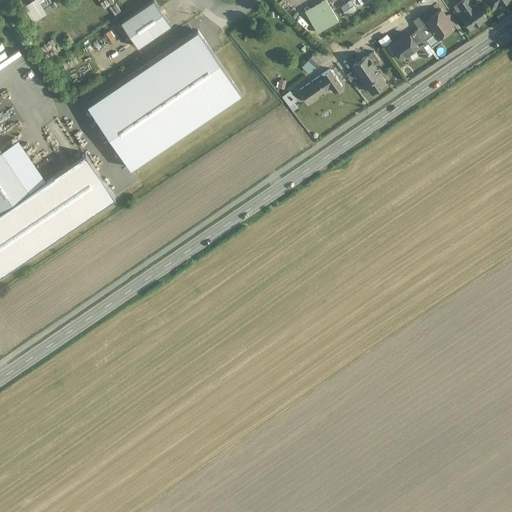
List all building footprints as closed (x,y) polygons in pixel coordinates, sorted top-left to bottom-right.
[(29,0),(23,5),(32,21),(46,12),(38,0),(29,0)] [(41,0),(48,10),(55,6),(51,0),(41,0)] [(339,20),(327,0),(321,0),(306,9),(318,32),(339,20)] [(468,0),(462,0),(454,6),(470,29),(486,18),(477,4),(473,7),(468,0)] [(498,5),(493,0),(484,0),(491,10),(498,5)] [(151,2),(120,22),(138,48),(168,28),(151,2)] [(448,20),(441,10),(425,21),(426,22),(432,31),(433,31),(435,34),(438,38),(453,28),(452,26),(448,20)] [(457,23),(453,16),(448,20),(452,26),(457,23)] [(426,22),(417,28),(418,29),(426,40),(435,34),(433,31),(432,31),(426,22)] [(190,29),(82,102),(125,165),(233,91),(190,29)] [(426,40),(418,29),(409,35),(417,47),(417,48),(418,50),(418,53),(421,57),(425,58),(427,56),(428,54),(423,47),(428,44),(426,40)] [(405,33),(391,44),(390,47),(394,53),(397,53),(401,59),(417,48),(417,47),(409,35),(408,34),(405,33)] [(380,61),(373,52),(368,56),(374,65),(380,61)] [(321,62),(313,55),(310,59),(317,66),(321,62)] [(368,56),(367,55),(352,66),(371,93),(386,83),(374,65),(368,56)] [(329,68),(298,90),(308,104),(331,88),(334,92),(342,86),(329,68)] [(282,95),(292,109),(296,107),(293,102),(297,99),(290,89),(282,95)] [(1,150),(0,150),(0,273),(117,194),(87,151),(30,191),(1,150)]
